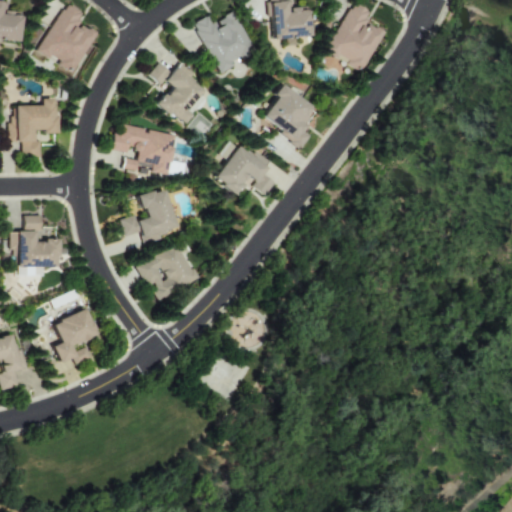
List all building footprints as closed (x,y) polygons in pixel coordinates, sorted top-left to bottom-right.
[(265,0),(267,39),(306,37),(304,7),(287,8),(287,1),(281,1),(280,0),(265,0)] [(0,2),(3,3),(2,11),(8,12),(17,13),(17,16),(16,28),(14,43),(0,40),(0,2)] [(379,32),(361,23),(366,12),(347,3),(323,53),(334,59),(360,71),(379,32)] [(32,51),(58,10),(60,11),(63,5),(66,7),(66,6),(75,11),(75,13),(77,14),(73,20),(76,22),(72,28),(74,29),(76,26),(82,30),(83,29),(84,30),(85,29),(91,33),(91,34),(92,35),(66,73),(53,65),(55,62),(46,56),(44,59),(32,51)] [(213,75),(230,67),(227,62),(248,52),(230,12),(205,23),(203,17),(189,23),(213,75)] [(154,64),(144,76),(156,86),(159,82),(165,87),(151,105),(177,126),(205,90),(174,66),(167,74),(154,64)] [(256,119),(297,148),(305,136),(299,131),(313,112),(278,87),(256,119)] [(10,106),(10,124),(3,124),(4,142),(17,141),(17,158),(36,158),(36,142),(29,142),(29,133),(51,133),(50,99),(36,99),(36,106),(10,106)] [(172,135),(117,126),(115,136),(109,135),(107,151),(124,154),(124,150),(133,151),(132,161),(120,159),(118,169),(132,172),(133,166),(147,168),(146,173),(165,176),(172,135)] [(209,180),(230,195),(243,177),(251,183),(248,187),(261,195),(270,183),(257,174),(264,164),(235,143),(209,180)] [(115,220),(119,237),(135,233),(136,240),(171,231),(160,189),(132,197),(136,210),(139,209),(141,218),(131,221),(130,216),(115,220)] [(12,276),(38,276),(38,268),(52,268),(52,241),(29,241),(29,233),(35,233),(35,216),(18,217),(19,232),(5,232),(5,251),(12,251),(12,276)] [(130,266),(142,288),(147,286),(154,300),(192,281),(174,244),(130,266)] [(56,344),(47,347),(54,364),(67,359),(70,366),(86,359),(82,348),(68,353),(66,346),(91,337),(81,310),(48,323),(56,344)] [(0,389),(13,387),(9,371),(18,368),(10,334),(0,336),(0,389)]
